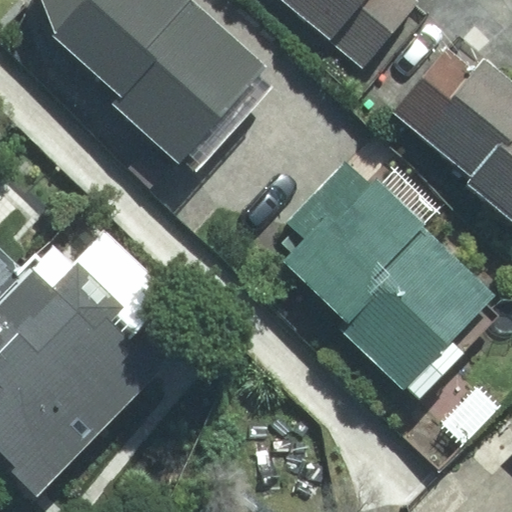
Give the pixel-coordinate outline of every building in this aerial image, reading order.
[(176,0),(24,0),(21,4),(78,58),(48,91),(166,202),(272,89),(176,0)] [(257,0),(350,83),(413,13),(398,0),(257,0)] [(438,50),(381,109),(511,234),(511,91),(479,60),(465,76),(438,50)] [(338,153),(277,217),(296,236),(271,262),(417,402),(466,351),(454,338),(491,300),(338,153)] [(0,473),(40,509),(162,375),(103,322),(130,292),(55,224),(12,272),(0,260),(0,473)]
